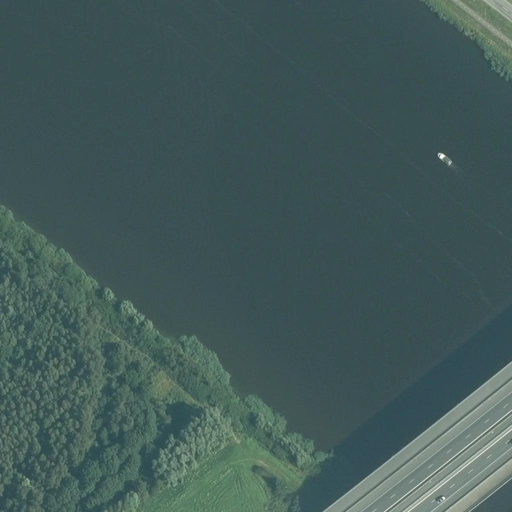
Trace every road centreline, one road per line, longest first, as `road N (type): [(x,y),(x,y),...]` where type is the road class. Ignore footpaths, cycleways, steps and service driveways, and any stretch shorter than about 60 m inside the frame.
road 1 (unclassified): [(511,368),(333,511)]
road 2 (motorway): [(511,397),(369,511)]
road 3 (motorway): [(416,511),(511,435)]
